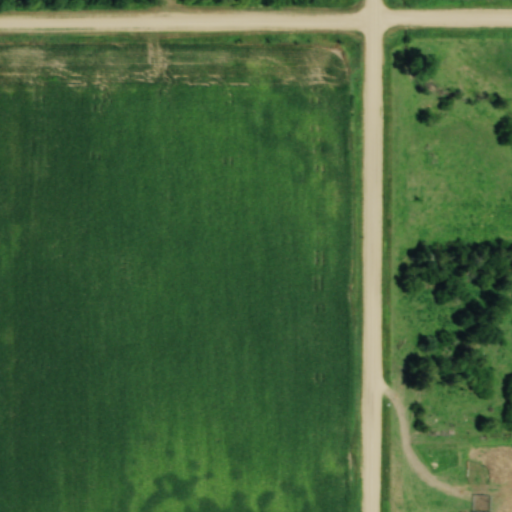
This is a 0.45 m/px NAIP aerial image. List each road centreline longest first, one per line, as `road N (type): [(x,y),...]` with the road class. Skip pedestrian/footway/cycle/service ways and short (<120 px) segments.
road 1 (residential): [(511,21),(0,27)]
road 2 (residential): [(368,511),(370,0)]
